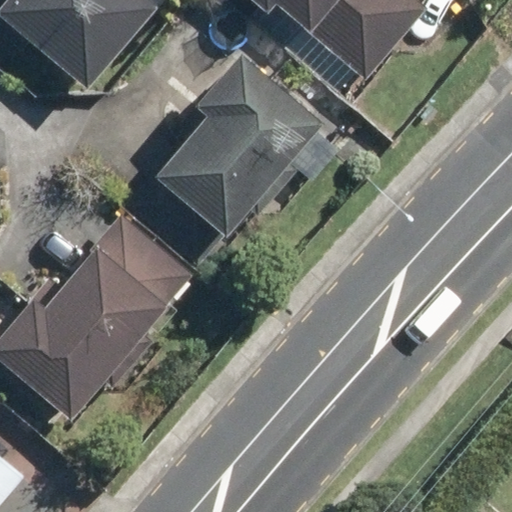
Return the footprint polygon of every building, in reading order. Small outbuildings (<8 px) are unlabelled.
[(2,0),(0,3),(0,15),(86,91),(160,7),(151,0),(2,0)] [(278,4),(334,54),(321,69),(340,86),(353,71),(363,80),(427,8),(417,0),(254,0),(270,14),(278,4)] [(227,237),(328,122),(248,51),(201,104),(210,111),(155,173),(227,237)] [(0,361),(72,421),(196,273),(200,267),(128,207),(49,301),(37,292),(0,336),(0,361)] [(0,450),(0,505),(27,475),(0,450)]
